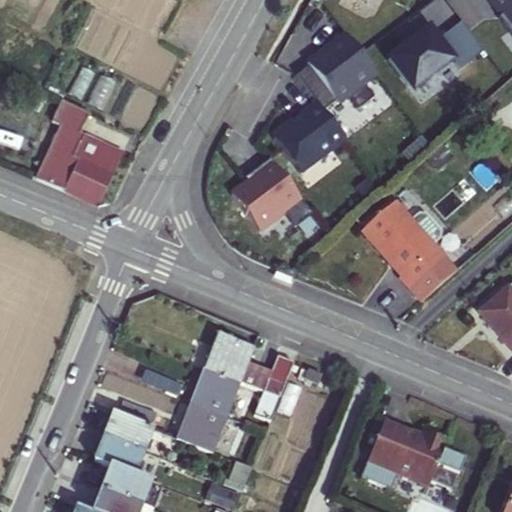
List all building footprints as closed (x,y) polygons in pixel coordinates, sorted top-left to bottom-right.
[(414,48),(400,58),(421,86),(431,86),(465,60),(441,28),(427,38),(426,36),(412,46),(414,48)] [(389,79),(359,39),(319,70),(320,72),(308,81),(334,117),(347,107),(349,110),(359,102),(369,116),(385,104),(375,90),(389,79)] [(270,134),(302,175),(346,140),(314,100),(270,134)] [(60,191),(93,206),(119,152),(80,135),(77,142),(70,139),(73,133),(75,134),(75,133),(84,113),(58,101),(48,122),(56,126),(31,179),(60,191)] [(77,142),(80,135),(75,133),(75,134),(73,133),(70,139),(77,142)] [(323,223),(281,168),(265,180),(268,184),(259,191),(242,203),(270,240),(295,221),(305,236),(323,223)] [(256,187),(259,191),(268,184),(265,180),(256,187)] [(380,252),(384,248),(403,270),(397,275),(419,300),(455,269),(430,241),(409,217),(393,199),(359,229),(380,252)] [(416,210),(409,217),(430,241),(438,235),(438,228),(423,211),(416,210)] [(511,354),(511,280),(475,312),(511,354)] [(229,343),(215,380),(251,393),(276,403),(293,410),(308,374),(281,363),(271,388),(255,382),(265,357),(229,343)] [(332,383),(321,379),(317,390),(327,394),(332,383)] [(215,380),(201,416),(236,429),(251,393),(215,380)] [(169,385),(163,401),(190,411),(196,395),(169,385)] [(284,435),(293,410),(276,403),(268,427),(284,435)] [(132,411),(127,425),(164,439),(170,425),(132,411)] [(201,416),(188,448),(222,461),(236,429),(201,416)] [(383,422),(369,463),(362,480),(393,491),(399,474),(431,485),(432,481),(454,489),(466,457),(444,450),(447,440),(424,431),(422,436),(383,422)] [(123,424),(113,451),(161,469),(171,442),(164,439),(127,425),(123,424)] [(105,472),(118,477),(154,490),(161,469),(113,451),(105,472)] [(253,472),(244,499),(257,504),(267,478),(253,472)] [(118,477),(109,501),(137,511),(158,511),(165,494),(154,490),(118,477)] [(170,511),(176,498),(165,494),(158,511),(170,511)] [(137,511),(109,501),(104,511),(137,511)]
